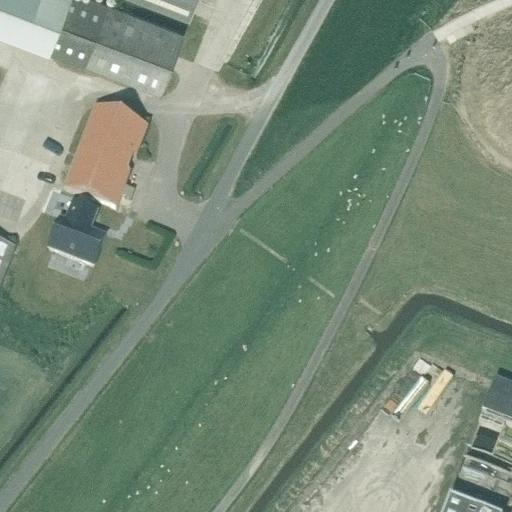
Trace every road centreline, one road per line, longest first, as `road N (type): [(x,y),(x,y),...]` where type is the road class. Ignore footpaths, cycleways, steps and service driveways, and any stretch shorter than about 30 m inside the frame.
road 1 (unclassified): [(0,509),(147,324),(202,233)]
road 2 (unclassified): [(442,73),(422,46),(202,233)]
road 3 (unclassified): [(202,233),(329,0)]
